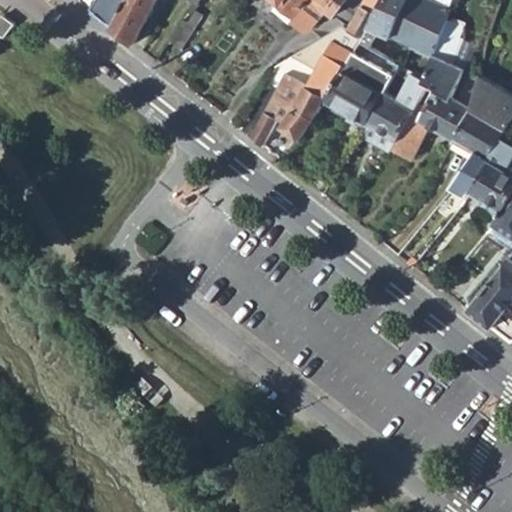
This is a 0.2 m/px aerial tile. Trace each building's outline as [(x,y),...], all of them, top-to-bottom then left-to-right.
[(127,0),(95,0),(90,9),(114,27),(127,0)] [(127,0),(114,27),(135,43),(156,0),(127,0)] [(352,27),(349,32),(360,38),(380,6),(383,0),(364,0),(363,2),(360,0),(280,0),(299,15),(297,19),(307,29),(309,29),(312,28),(315,26),(328,11),(352,27)] [(378,29),(395,36),(412,0),(383,0),(380,6),(360,38),(369,44),(378,29)] [(412,0),(395,36),(400,39),(411,16),(418,0),(412,0)] [(416,46),(433,54),(442,30),(451,6),(437,0),(418,0),(411,16),(427,23),(416,46)] [(15,23),(4,15),(0,20),(0,32),(5,36),(15,23)] [(416,46),(427,23),(411,16),(400,39),(411,44),(416,46)] [(195,27),(187,21),(183,19),(170,40),(182,48),(195,27)] [(318,70),(308,87),(327,98),(343,65),(360,38),(349,32),(341,27),(295,56),(318,70)] [(431,126),(456,140),(457,138),(462,123),(470,101),(479,73),(469,70),(457,99),(451,95),(462,67),(452,63),(462,38),(442,30),(433,54),(425,75),(432,78),(441,83),(431,103),(422,98),(399,141),(395,149),(413,159),(431,126)] [(326,100),(369,123),(385,91),(370,83),(385,53),(369,44),(360,38),(343,65),(327,98),(326,100)] [(397,140),(399,141),(422,98),(432,78),(425,75),(415,69),(399,99),(385,91),(369,123),(397,140)] [(511,124),(511,92),(479,73),(470,101),(462,123),(457,138),(456,140),(477,153),(489,160),(508,131),(511,124)] [(282,128),(301,142),(305,136),(312,126),(326,100),(327,98),(308,87),(285,74),(252,138),(264,148),(279,120),(285,124),(282,128)] [(362,134),(391,150),(397,140),(369,123),(362,134)] [(474,193),(505,211),(511,201),(511,200),(511,132),(508,131),(489,160),(493,163),(474,193)] [(452,191),(468,202),(474,193),(493,163),(489,160),(477,153),(452,191)] [(496,226),(511,235),(511,200),(511,201),(505,211),(496,226)] [(489,234),(511,248),(511,235),(496,226),(489,234)] [(490,329),(511,300),(511,259),(510,258),(469,312),(490,329)] [(488,432),(469,417),(457,432),(476,447),(488,432)]
